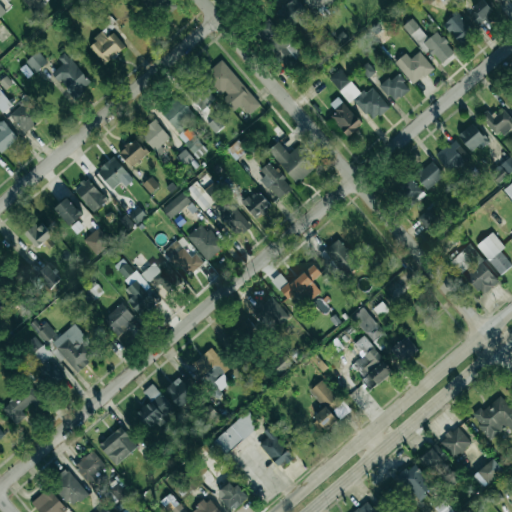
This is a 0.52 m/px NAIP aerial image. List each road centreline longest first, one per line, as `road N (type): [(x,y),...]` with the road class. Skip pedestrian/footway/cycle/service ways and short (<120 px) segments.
road 1 (residential): [(0,487),(511,46)]
road 2 (residential): [(201,0),(511,359)]
road 3 (residential): [(0,207),(241,0)]
road 4 (secondary): [(511,309),(276,511)]
road 5 (secondary): [(309,511),(511,334)]
